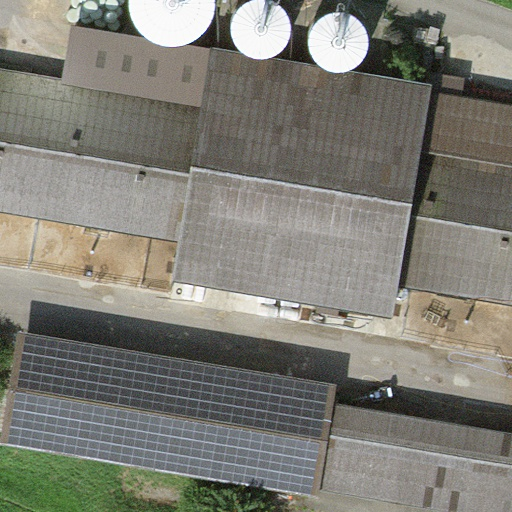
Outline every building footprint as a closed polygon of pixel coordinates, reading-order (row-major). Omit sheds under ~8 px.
[(230,29),(234,39),(241,48),(252,53),(263,54),(274,51),(283,44),(289,34),(291,20),(287,8),(279,0),(240,0),(234,7),(230,18),(230,29)] [(308,45),(312,56),(319,64),(330,69),(341,70),(352,67),(361,60),(367,50),(369,37),(365,24),(355,14),(343,9),(329,10),(319,15),(312,24),(308,34),(308,45)] [(391,323),(396,292),(511,310),(511,115),(200,67),(193,110),(0,79),(0,212),(172,240),(165,288),(391,323)] [(0,445),(308,497),(309,492),(323,411),(326,391),(13,338),(0,412),(0,445)] [(511,511),(511,442),(323,411),(309,492),(428,511),(511,511)]
